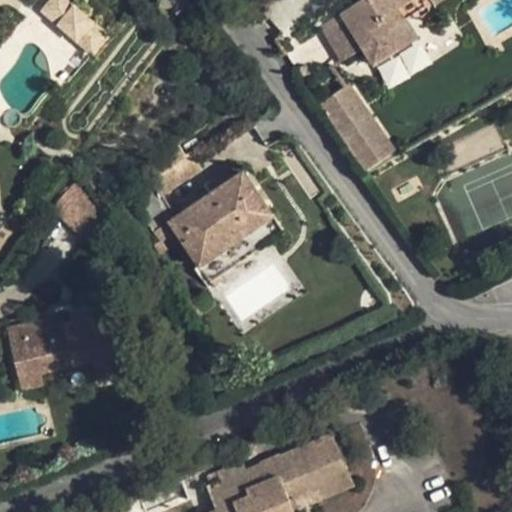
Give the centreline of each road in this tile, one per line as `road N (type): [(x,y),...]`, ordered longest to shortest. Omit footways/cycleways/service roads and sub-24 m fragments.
road 1 (unclassified): [(458,315),(0,508)]
road 2 (residential): [(226,0),(429,300),(458,315)]
